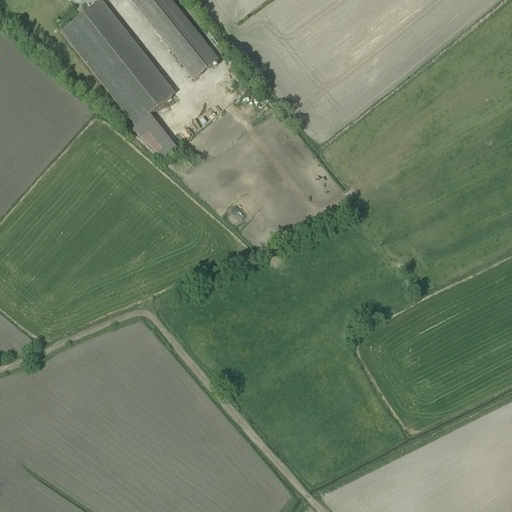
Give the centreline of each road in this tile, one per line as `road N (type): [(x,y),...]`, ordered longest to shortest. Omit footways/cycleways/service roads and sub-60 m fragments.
road 1 (track): [(0,369),(126,314),(150,314),(322,511)]
road 2 (unknown): [(107,0),(188,102)]
